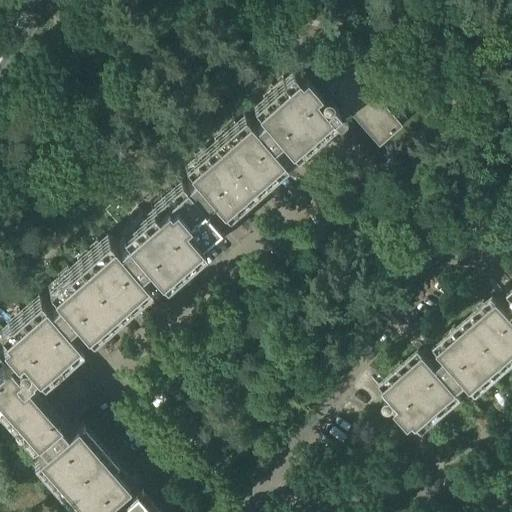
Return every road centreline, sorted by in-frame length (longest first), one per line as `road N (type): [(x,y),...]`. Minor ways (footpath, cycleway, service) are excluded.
road 1 (residential): [(225,511),(117,388),(114,372),(317,191)]
road 2 (residential): [(273,474),(430,261),(443,253),(483,254),(511,236)]
road 3 (residential): [(332,511),(353,490),(383,481),(511,499)]
